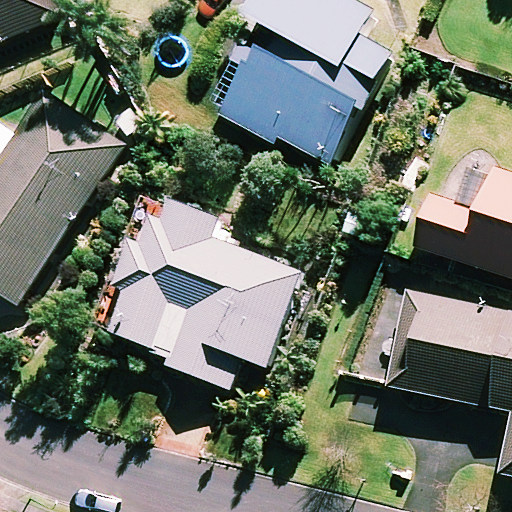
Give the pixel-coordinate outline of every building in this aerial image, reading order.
[(0,0),(0,41),(67,12),(61,0),(0,0)] [(385,0),(267,0),(263,8),(278,16),(227,107),(284,139),(287,133),(336,160),(399,49),(368,31),(385,0)] [(0,160),(0,282),(24,299),(130,143),(54,91),(4,163),(0,160)] [(511,171),(503,169),(490,209),(441,193),(424,246),(511,273),(511,171)] [(231,213),(185,195),(178,211),(157,203),(127,280),(135,283),(118,326),(178,350),(174,359),(237,384),(248,355),(270,363),(309,267),(223,233),(231,213)] [(511,307),(388,281),(368,377),(511,407),(511,458),(510,470),(511,470),(511,307)]
